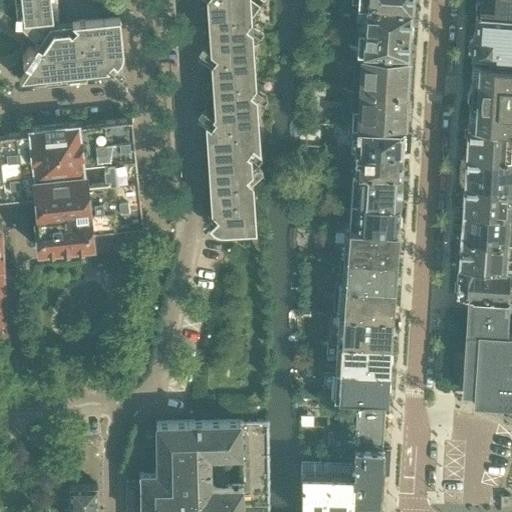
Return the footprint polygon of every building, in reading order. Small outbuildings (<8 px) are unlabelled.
[(14,0),(17,23),(37,42),(45,32),(58,12),(56,0),(14,0)] [(202,0),(204,26),(246,23),(251,16),(252,17),(260,5),(252,0),(202,0)] [(476,12),(511,14),(511,0),(475,0),(475,7),(477,9),(476,11),(476,12)] [(364,21),(363,29),(408,32),(409,32),(410,21),(409,22),(410,9),(411,9),(411,8),(365,6),(357,6),(356,21),(364,21)] [(474,54),(473,62),(511,64),(511,14),(476,12),(474,31),(473,31),(472,54),(474,54)] [(73,22),(68,28),(73,74),(112,70),(107,65),(112,59),(115,63),(120,59),(121,56),(122,54),(122,52),(122,49),(119,16),(72,21),(73,22)] [(207,58),(209,94),(250,90),(255,83),(251,27),(246,23),(204,26),(206,47),(215,54),(210,61),(207,58)] [(45,32),(37,42),(33,47),(32,47),(31,46),(30,47),(28,47),(27,48),(23,55),(22,56),(22,57),(22,59),(23,60),(23,61),(24,62),(28,65),(18,80),(73,74),(68,28),(52,29),(49,34),(45,32)] [(363,29),(362,52),(377,53),(407,54),(408,32),(363,29)] [(364,66),(362,89),(405,92),(407,60),(376,59),(377,53),(362,52),(355,52),(355,65),(364,66)] [(470,80),(466,92),(469,105),(467,123),(511,126),(511,64),(473,62),(471,61),(470,80)] [(352,107),(352,126),(360,127),(360,122),(403,124),(405,92),(362,89),(353,89),(352,107)] [(201,117),(205,178),(246,175),(251,170),(250,153),(246,150),(252,144),(259,149),(256,94),(250,90),(209,94),(210,114),(214,117),(209,123),(201,117)] [(38,217),(35,217),(39,249),(92,243),(91,230),(142,225),(142,222),(143,222),(143,220),(142,221),(141,208),(142,208),(141,207),(139,196),(140,196),(140,195),(139,195),(139,193),(138,193),(138,185),(138,184),(139,184),(139,182),(138,182),(135,154),(134,154),(133,146),(134,146),(131,118),(79,124),(79,122),(66,123),(41,126),(28,127),(29,132),(0,134),(0,198),(36,195),(38,217)] [(511,126),(467,123),(465,152),(511,154),(511,126)] [(351,149),(355,149),(401,153),(401,152),(401,139),(402,139),(403,129),(360,127),(352,126),(351,129),(356,129),(356,133),(352,133),(351,149)] [(350,173),(361,173),(400,176),(401,162),(401,153),(355,149),(354,159),(350,159),(350,173)] [(511,154),(465,152),(464,180),(511,183),(511,182),(511,154)] [(361,173),(359,204),(398,207),(400,176),(361,173)] [(246,175),(205,178),(207,212),(210,209),(216,215),(208,223),(212,227),(214,228),(216,229),(218,230),(221,230),(222,230),(255,228),(252,181),(246,175)] [(464,180),(462,208),(509,212),(511,183),(464,180)] [(349,228),(352,228),(396,232),(398,207),(359,204),(351,203),(349,228)] [(460,236),(460,237),(506,239),(511,239),(511,211),(509,212),(462,208),(461,224),(460,224),(459,236),(460,236)] [(396,232),(352,228),(349,228),(336,227),(334,256),(335,256),(340,256),(394,260),(396,232)] [(504,267),(511,266),(511,239),(506,239),(460,237),(459,252),(458,252),(458,263),(458,264),(504,267)] [(335,284),(341,284),(345,284),(393,288),(394,260),(340,256),(335,256),(333,283),(335,284)] [(457,293),(468,293),(507,296),(511,296),(511,266),(504,267),(458,264),(457,275),(456,292),(457,292),(457,293)] [(16,269),(3,270),(0,270),(0,299),(18,299),(16,269)] [(335,284),(333,312),(343,313),(391,316),(393,288),(345,284),(341,284),(335,284)] [(507,296),(468,293),(466,313),(465,329),(461,387),(474,388),(474,396),(474,397),(476,397),(476,396),(487,397),(487,398),(488,398),(488,397),(499,398),(499,399),(500,399),(500,398),(511,399),(511,400),(511,399),(511,332),(505,332),(507,296)] [(19,333),(18,299),(0,299),(0,334),(6,334),(19,333)] [(328,340),(337,340),(389,345),(391,316),(343,313),(333,312),(330,312),(328,340)] [(335,368),(339,368),(387,372),(389,345),(337,340),(337,343),(341,343),(340,356),(336,356),(335,368)] [(337,396),(357,397),(385,399),(387,372),(339,368),(337,396)] [(352,475),(349,511),(378,511),(379,493),(380,493),(382,462),(381,462),(385,399),(357,397),(353,463),(352,475)] [(139,479),(126,480),(126,511),(240,511),(240,485),(209,486),(208,453),(239,452),(239,420),(239,419),(201,420),(171,421),(156,422),(156,423),(156,427),(157,467),(157,468),(154,468),(154,471),(142,471),(139,471),(139,479)] [(241,420),(239,420),(239,452),(240,470),(268,469),(267,419),(265,419),(265,420),(241,420)] [(302,474),(300,511),(326,511),(327,474),(327,462),(302,462),(302,474)] [(326,511),(349,511),(352,475),(353,463),(327,462),(327,474),(326,511)] [(268,511),(268,469),(240,470),(240,485),(240,511),(268,511)] [(68,484),(69,511),(97,511),(96,483),(68,484)] [(511,506),(511,495),(500,495),(500,506),(511,506)]
